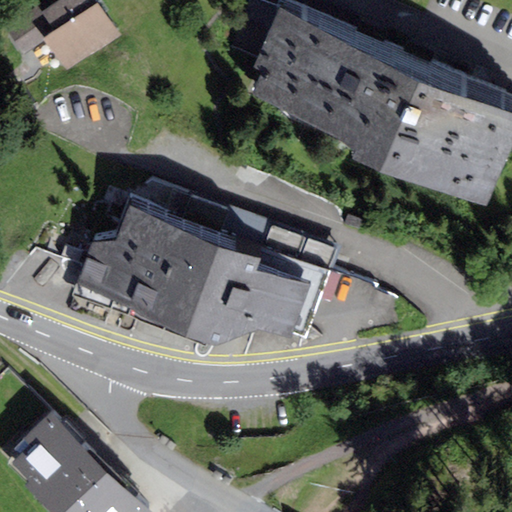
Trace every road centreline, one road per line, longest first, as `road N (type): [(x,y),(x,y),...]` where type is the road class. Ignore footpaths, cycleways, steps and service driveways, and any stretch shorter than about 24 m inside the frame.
road 1 (secondary): [(102,359),(218,382),(338,368),(511,331)]
road 2 (residential): [(102,359),(109,410),(135,443),(252,511)]
